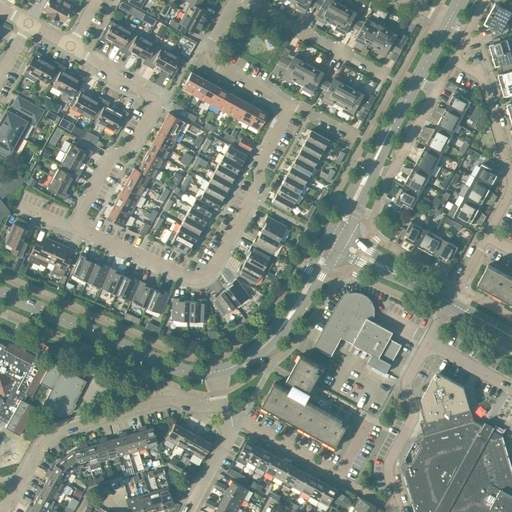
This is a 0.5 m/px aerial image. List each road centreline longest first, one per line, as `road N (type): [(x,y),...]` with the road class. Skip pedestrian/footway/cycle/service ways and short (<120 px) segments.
road 1 (residential): [(73,228),(197,280),(210,275),(289,108)]
road 2 (residential): [(3,511),(38,447),(55,432),(164,401),(219,404)]
road 3 (residential): [(73,228),(112,155),(133,143),(156,99),(71,47)]
road 4 (unclassified): [(213,373),(177,369),(0,291)]
road 5 (residential): [(511,171),(480,72),(454,59),(485,0)]
road 6 (unclassified): [(335,239),(277,334),(213,373)]
road 7 (residential): [(289,108),(204,59),(235,0)]
road 8 (residential): [(386,77),(247,0)]
road 9 (residential): [(393,485),(390,460),(411,423),(408,380),(429,343)]
road 10 (tertiary): [(447,304),(335,239)]
road 11 (residential): [(338,477),(245,424),(224,425)]
